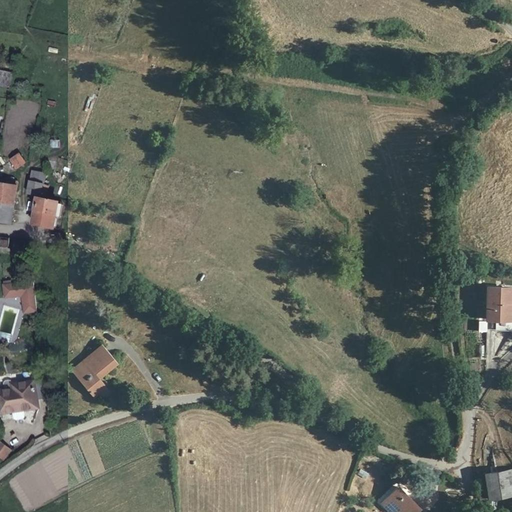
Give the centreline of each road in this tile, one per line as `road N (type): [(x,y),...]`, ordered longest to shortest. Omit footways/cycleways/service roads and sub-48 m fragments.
road 1 (residential): [(511,73),(456,136),(447,179),(448,291),(468,436),(459,461),(401,456),(328,416)]
road 2 (residential): [(328,416),(294,379),(242,344),(93,258),(0,233)]
road 3 (unclassified): [(328,416),(214,397),(145,406),(44,445),(0,480)]
